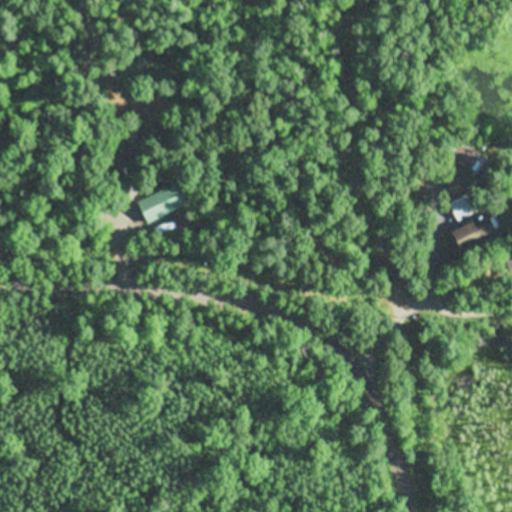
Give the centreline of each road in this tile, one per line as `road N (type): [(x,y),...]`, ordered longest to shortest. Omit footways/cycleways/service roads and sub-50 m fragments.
road 1 (residential): [(405,511),(374,389),(343,347),(303,315),(222,291),(0,284)]
road 2 (residential): [(393,310),(284,0)]
road 3 (residential): [(381,0),(400,108),(393,310)]
road 4 (residential): [(422,306),(437,262),(446,127),(431,0)]
road 5 (residential): [(132,288),(64,74),(59,0)]
